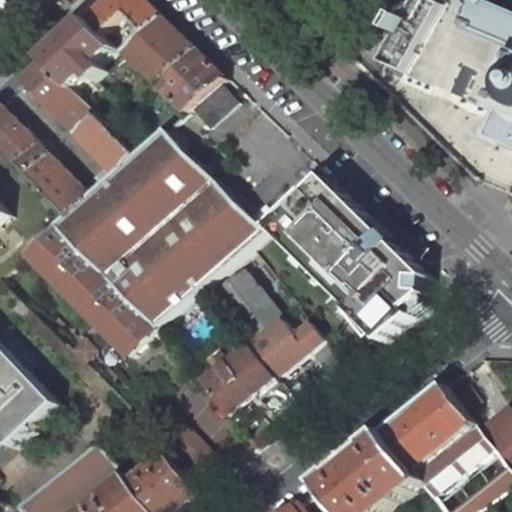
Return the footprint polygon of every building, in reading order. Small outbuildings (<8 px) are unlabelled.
[(148,0),(118,0),(94,23),(110,40),(133,17),(152,36),(169,20),(148,0)] [(429,0),(420,0),(391,64),(417,77),(450,9),(429,0)] [(501,114),(490,141),(511,149),(511,12),(483,0),(481,0),(480,3),(474,9),(471,13),(470,19),(469,28),(468,31),(511,48),(511,63),(504,72),(502,76),(500,80),(499,87),(498,98),(493,110),(501,114)] [(152,36),(131,55),(165,87),(202,52),(169,20),(152,36)] [(94,23),(51,64),(78,91),(94,77),(101,84),(112,74),(105,67),(122,52),(110,40),(94,23)] [(202,52),(165,87),(194,115),(199,111),(226,88),(232,82),(202,52)] [(51,64),(32,82),(42,93),(38,97),(48,107),(52,104),(123,178),(144,159),(78,91),(51,64)] [(226,88),(199,111),(216,129),(243,105),(226,88)] [(7,106),(0,112),(0,140),(76,219),(98,200),(91,192),(7,106)] [(144,159),(123,178),(119,182),(110,189),(98,200),(76,219),(64,229),(168,332),(213,292),(258,252),(277,236),(191,151),(174,133),(162,143),(144,159)] [(109,171),(100,179),(102,181),(110,189),(119,182),(109,171)] [(102,181),(91,192),(98,200),(110,189),(102,181)] [(281,232),(311,262),(314,259),(335,280),(333,283),(362,311),(360,313),(394,347),(437,312),(439,282),(428,271),(414,257),(411,261),(391,242),(395,238),(335,181),(294,220),(281,232)] [(0,201),(0,428),(21,451),(67,408),(0,337),(0,234),(16,219),(0,201)] [(64,229),(5,280),(37,312),(63,286),(91,314),(85,320),(124,358),(130,352),(137,359),(168,332),(64,229)] [(257,266),(221,295),(288,379),(318,356),(307,343),(263,289),(271,283),(257,266)] [(307,343),(318,356),(343,387),(358,375),(321,331),(307,343)] [(73,349),(87,364),(98,353),(84,338),(73,349)] [(254,405),(286,382),(258,348),(216,379),(235,403),(246,394),(254,405)] [(485,403),(465,379),(453,388),(473,412),(485,403)] [(393,437),(432,486),(452,511),(495,511),(511,500),(511,462),(487,430),(473,412),(453,388),(393,437)] [(511,409),(487,430),(511,462),(511,409)] [(393,437),(328,488),(347,511),(400,511),(432,486),(393,437)] [(107,446),(28,510),(28,511),(76,511),(127,471),(108,447),(107,446)] [(173,457),(138,485),(159,511),(187,511),(205,498),(173,457)] [(133,478),(92,511),(159,511),(138,485),(133,478)]
